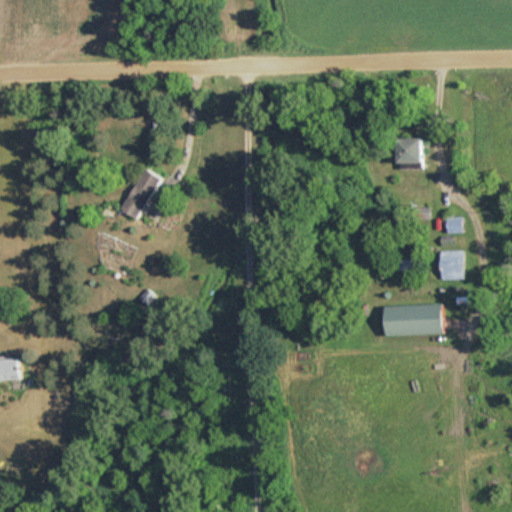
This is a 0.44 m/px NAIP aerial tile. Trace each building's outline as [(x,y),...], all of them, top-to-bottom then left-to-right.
[(399,168),(422,168),(422,137),(399,137),(399,168)] [(162,177),(145,167),(121,208),(137,218),(162,177)] [(464,250),(441,250),(441,279),(464,279),(464,250)] [(385,305),(385,335),(443,334),(443,303),(385,305)] [(0,379),(22,377),(20,356),(0,358),(0,379)]
